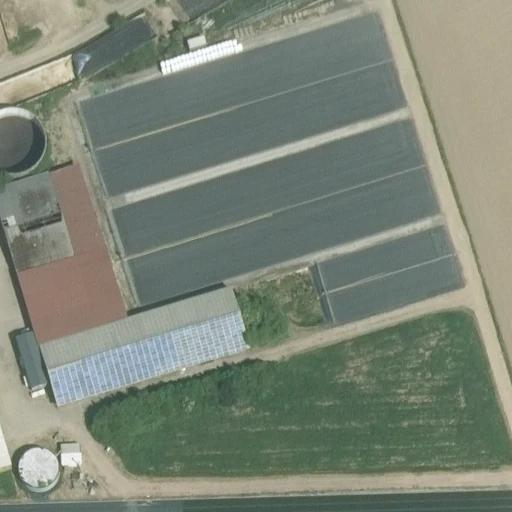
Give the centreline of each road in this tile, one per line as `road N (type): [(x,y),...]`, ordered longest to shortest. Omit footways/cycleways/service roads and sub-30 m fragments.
road 1 (track): [(390,0),(511,406)]
road 2 (track): [(155,0),(0,73)]
